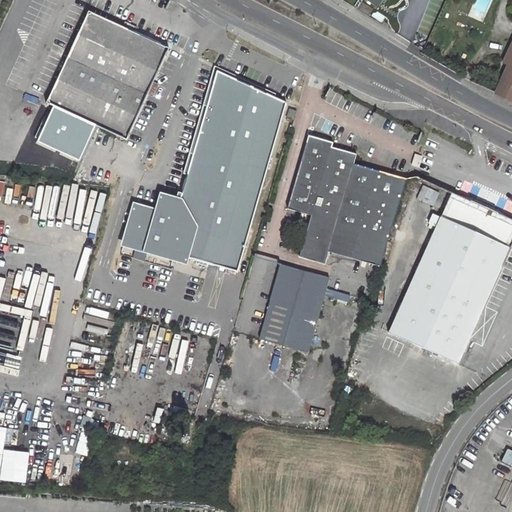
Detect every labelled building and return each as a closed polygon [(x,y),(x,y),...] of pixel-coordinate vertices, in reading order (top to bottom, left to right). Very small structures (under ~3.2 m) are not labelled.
[(90,11),(47,103),(54,106),(38,141),(79,160),(96,124),(128,139),(171,48),(90,11)] [(511,44),(504,63),(509,66),(496,94),(511,100),(511,44)] [(218,74),(181,200),(161,214),(138,206),(126,243),(188,262),(189,258),(240,273),(287,106),(218,74)] [(297,111),(290,109),(287,118),(294,120),(297,111)] [(327,252),(378,267),(404,181),(350,164),(353,155),(329,148),(330,143),(307,136),(287,208),(310,215),(298,256),(323,264),(327,252)] [(419,168),(422,157),(414,154),(411,165),(419,168)] [(511,239),(511,219),(452,193),(441,217),(434,214),(430,223),(437,226),(390,331),(458,361),(511,239)] [(161,214),(181,200),(166,195),(161,214)] [(280,265),(259,339),(307,353),(326,289),(329,278),(303,271),(303,272),(280,265)] [(0,478),(25,483),(29,452),(4,450),(7,428),(0,427),(0,478)]
